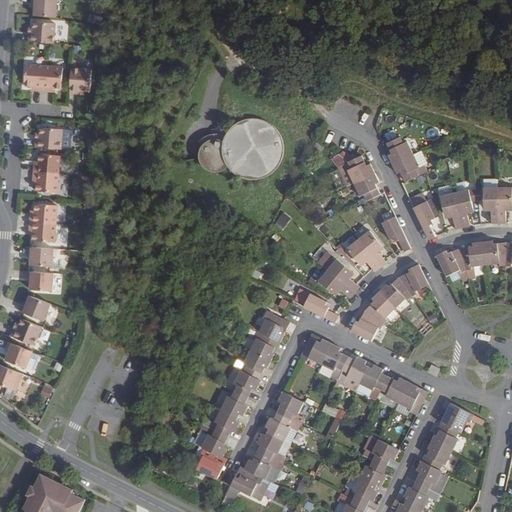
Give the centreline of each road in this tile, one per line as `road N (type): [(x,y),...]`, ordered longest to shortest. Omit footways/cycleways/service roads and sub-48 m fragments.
road 1 (residential): [(443,389),(303,320),(236,459)]
road 2 (residential): [(330,119),(374,150),(466,340)]
road 3 (residential): [(170,511),(0,419)]
road 4 (track): [(330,119),(223,40),(217,0)]
road 5 (residential): [(382,511),(443,389)]
